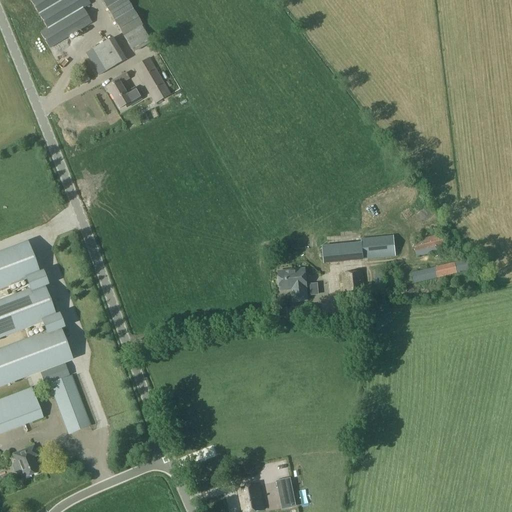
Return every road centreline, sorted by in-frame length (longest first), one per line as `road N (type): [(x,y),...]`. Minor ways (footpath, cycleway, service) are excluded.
road 1 (unclassified): [(169,459),(0,22)]
road 2 (unclassified): [(56,511),(169,459)]
